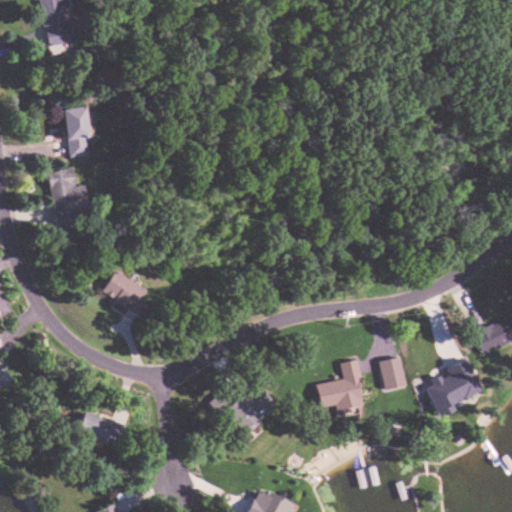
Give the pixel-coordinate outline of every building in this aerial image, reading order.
[(35,0),(45,46),(73,40),(64,0),(35,0)] [(65,157),(84,155),(80,106),(55,109),(57,129),(63,129),(65,157)] [(45,172),(54,231),(86,226),(80,185),(72,186),(69,168),(45,172)] [(139,317),(146,304),(137,299),(143,289),(111,271),(97,294),(139,317)] [(511,318),(478,324),(481,343),(511,337),(511,318)] [(356,360),(321,365),(326,409),(362,404),(356,360)] [(241,432),(268,405),(248,385),(221,412),(241,432)] [(119,424),(82,411),(74,431),(111,445),(119,424)] [(115,511),(111,503),(91,511),(115,511)]
